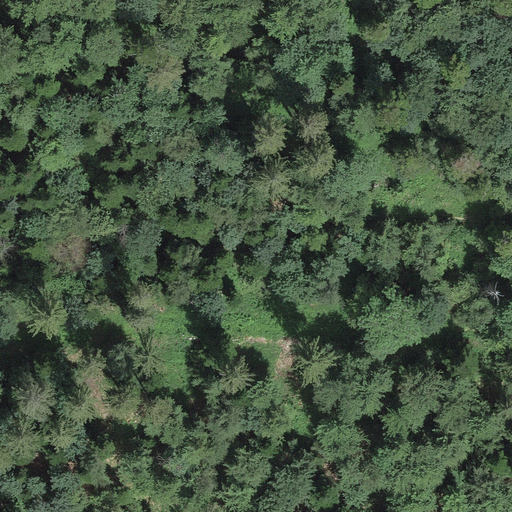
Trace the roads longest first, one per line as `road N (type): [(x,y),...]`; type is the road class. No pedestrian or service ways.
road 1 (track): [(511,219),(40,0)]
road 2 (track): [(0,348),(105,321),(511,335)]
